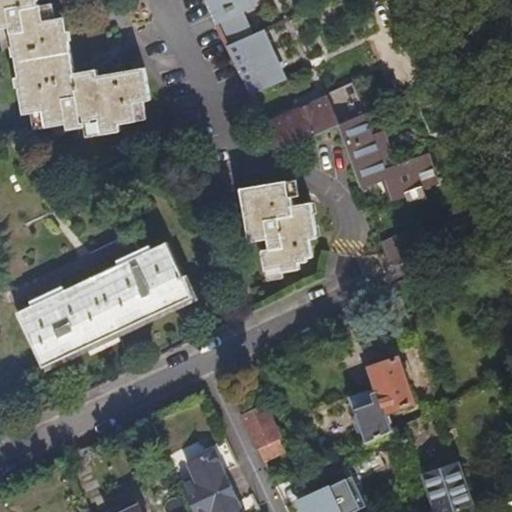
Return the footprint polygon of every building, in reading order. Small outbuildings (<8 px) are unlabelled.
[(0,0),(0,47),(6,46),(7,52),(9,52),(14,74),(12,74),(14,83),(16,83),(22,109),(29,108),(33,124),(51,120),(54,136),(69,133),(69,131),(82,128),(85,138),(122,130),(121,123),(148,117),(144,99),(151,97),(144,66),(97,75),(95,70),(74,74),(66,41),(68,41),(67,31),(64,32),(61,19),(53,21),(49,5),(35,8),(33,2),(35,1),(34,0),(0,0)] [(204,0),(214,19),(250,3),(248,0),(204,0)] [(333,9),(330,0),(321,0),(303,5),(306,17),(333,9)] [(226,47),(249,97),(283,81),(260,31),(226,47)] [(362,116),(366,115),(353,85),(326,96),(328,99),(263,128),(274,155),(338,127),(362,116)] [(415,95),(419,104),(437,95),(433,86),(415,95)] [(370,138),(362,116),(338,127),(359,186),(382,179),(389,199),(404,195),(407,203),(421,199),(418,189),(433,184),(424,158),(392,169),(380,134),(370,138)] [(273,272),(274,282),(283,280),(283,275),(302,272),(301,264),(308,262),(308,258),(314,257),(310,239),(318,238),(312,203),(298,205),(297,197),(299,197),(296,180),(244,190),(255,243),(262,242),(264,252),(268,252),(271,272),(273,272)] [(386,270),(415,257),(403,232),(377,244),(386,270)] [(16,316),(41,370),(190,300),(165,246),(16,316)] [(351,400),(365,445),(393,432),(386,414),(412,405),(398,360),(369,370),(376,392),(351,400)] [(244,420),(263,462),(264,465),(287,454),(286,452),(265,410),(244,420)] [(189,508),(229,489),(212,452),(184,465),(191,478),(178,484),(189,508)] [(454,458),(453,458),(422,470),(436,511),(457,511),(471,507),(472,506),(471,504),(454,458)] [(355,511),(366,507),(351,477),(297,503),(301,511),(355,511)] [(240,511),(229,489),(189,508),(191,511),(240,511)]
